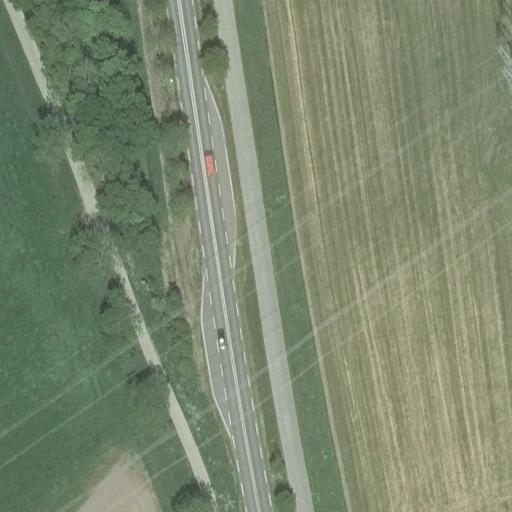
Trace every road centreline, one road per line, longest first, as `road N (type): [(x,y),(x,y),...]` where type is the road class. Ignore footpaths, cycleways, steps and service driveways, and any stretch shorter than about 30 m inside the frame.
road 1 (unclassified): [(213,511),(8,0)]
road 2 (unclassified): [(303,511),(221,0)]
road 3 (primary): [(258,511),(178,0)]
